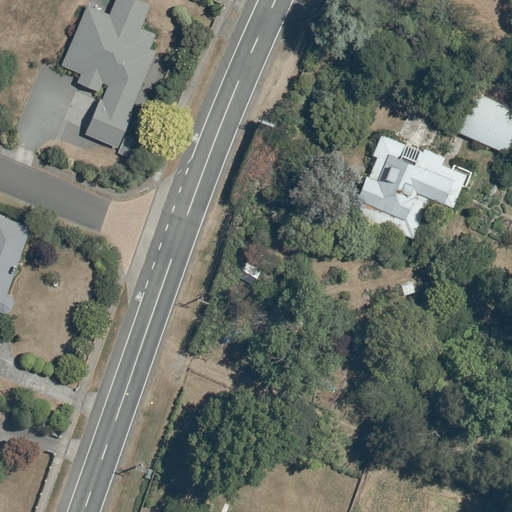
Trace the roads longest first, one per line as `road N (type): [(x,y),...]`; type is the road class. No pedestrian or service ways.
road 1 (secondary): [(82,511),(176,247)]
road 2 (secondary): [(176,247),(276,0)]
road 3 (residential): [(0,174),(176,247)]
